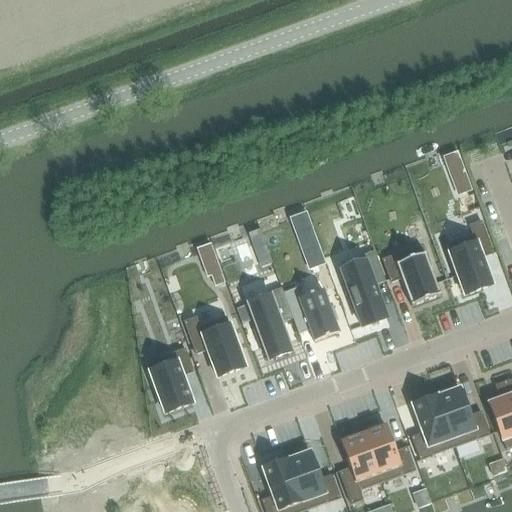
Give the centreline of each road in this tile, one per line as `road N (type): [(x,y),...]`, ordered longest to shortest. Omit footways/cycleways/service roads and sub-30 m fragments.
road 1 (unclassified): [(0,141),(397,0)]
road 2 (residential): [(511,322),(209,431)]
road 3 (residential): [(209,431),(108,467),(63,511)]
